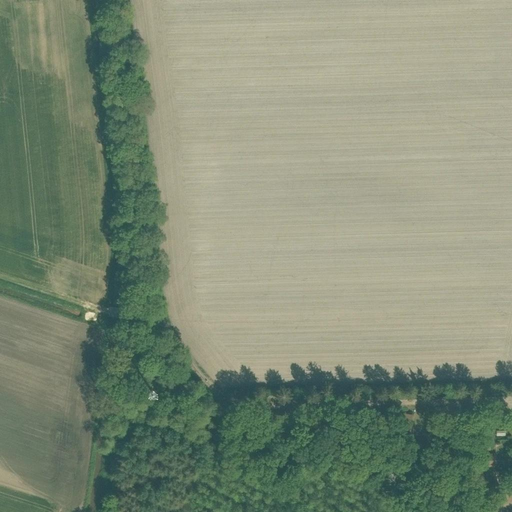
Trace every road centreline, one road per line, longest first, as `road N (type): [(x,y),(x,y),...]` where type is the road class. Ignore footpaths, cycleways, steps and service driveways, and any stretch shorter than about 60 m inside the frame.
road 1 (track): [(0,277),(146,322),(232,401),(348,404)]
road 2 (unclassified): [(457,511),(459,399),(348,404)]
